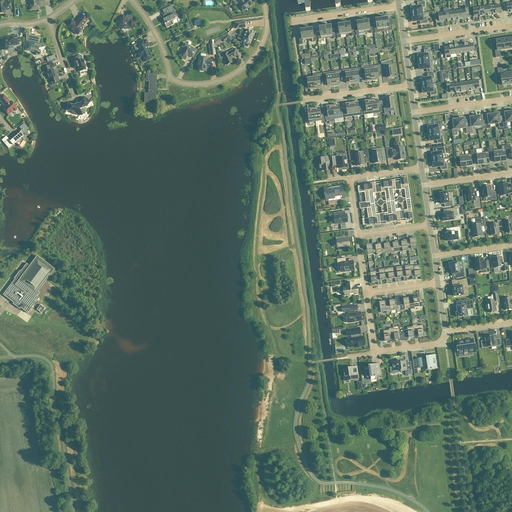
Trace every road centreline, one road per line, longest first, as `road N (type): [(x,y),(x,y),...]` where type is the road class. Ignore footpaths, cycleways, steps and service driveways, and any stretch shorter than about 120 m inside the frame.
road 1 (residential): [(398,6),(302,19),(293,29),(305,99),(409,85)]
road 2 (residential): [(130,0),(157,38),(170,80),(193,85),(247,65),(266,32),(263,0)]
